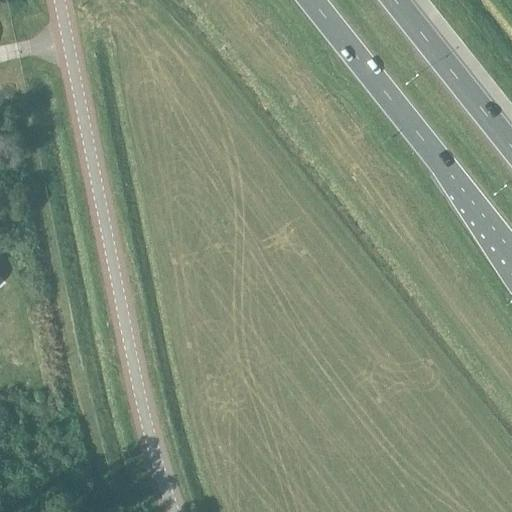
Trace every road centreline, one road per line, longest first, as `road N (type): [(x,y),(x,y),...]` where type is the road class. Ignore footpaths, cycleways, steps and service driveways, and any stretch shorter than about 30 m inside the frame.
road 1 (unclassified): [(172,511),(133,368),(67,43)]
road 2 (trunk): [(312,0),(511,253)]
road 3 (trunk): [(511,149),(392,0)]
